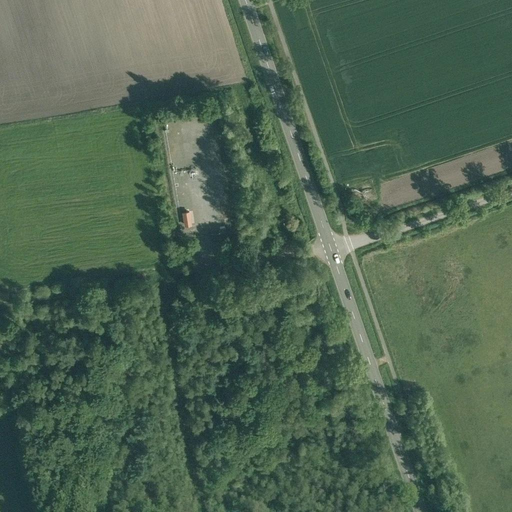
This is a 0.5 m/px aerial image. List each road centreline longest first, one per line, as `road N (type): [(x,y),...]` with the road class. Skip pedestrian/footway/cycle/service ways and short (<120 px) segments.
road 1 (tertiary): [(325,251),(422,511)]
road 2 (tertiary): [(241,0),(325,251)]
road 3 (unclassified): [(511,188),(325,251)]
